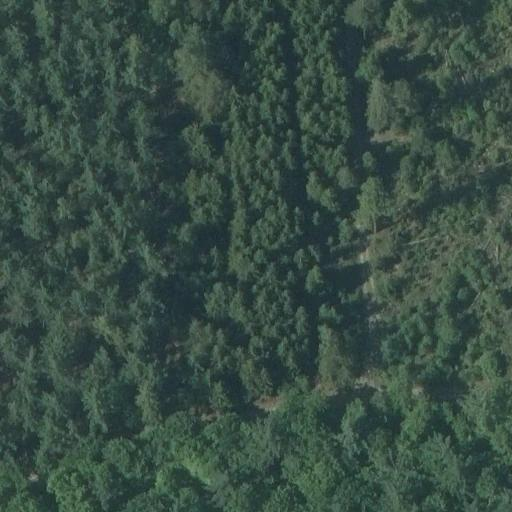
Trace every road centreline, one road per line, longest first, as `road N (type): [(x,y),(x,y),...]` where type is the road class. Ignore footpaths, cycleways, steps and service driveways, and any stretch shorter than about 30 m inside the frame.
road 1 (track): [(511,395),(407,395),(312,408),(0,492)]
road 2 (track): [(368,399),(371,340),(340,0)]
